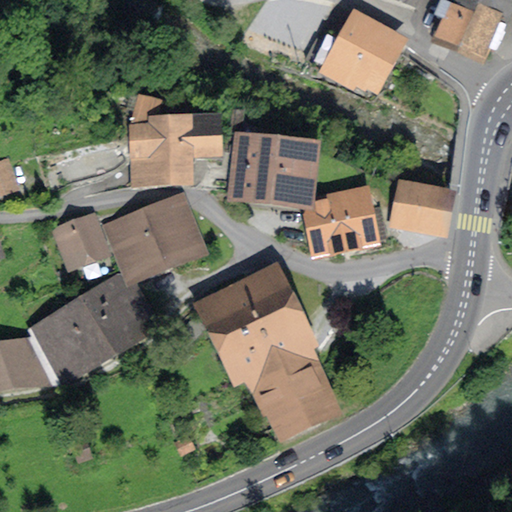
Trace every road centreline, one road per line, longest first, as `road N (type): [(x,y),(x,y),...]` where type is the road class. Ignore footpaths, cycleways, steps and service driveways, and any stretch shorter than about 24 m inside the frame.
road 1 (residential): [(471,253),(351,271),(306,266),(250,241),(185,194),(0,218)]
road 2 (primary): [(467,281),(450,342),(393,411),(186,511)]
road 3 (residential): [(507,98),(353,0)]
road 4 (primary): [(507,98),(489,134),(471,253)]
